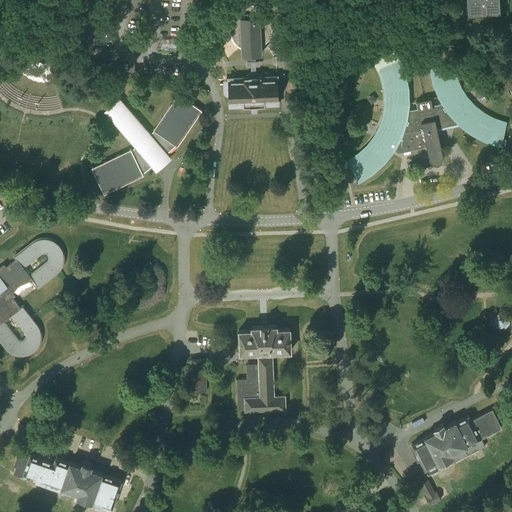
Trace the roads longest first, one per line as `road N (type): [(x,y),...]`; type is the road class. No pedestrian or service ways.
road 1 (residential): [(209,221),(219,125),(209,81),(190,60),(89,53)]
road 2 (residential): [(154,477),(192,446),(243,426),(301,425),(356,445)]
road 3 (residential): [(0,429),(23,396),(57,369),(122,336),(181,321)]
road 4 (residential): [(184,220),(0,184)]
road 5 (residential): [(511,175),(329,216)]
road 6 (residential): [(366,452),(511,384)]
road 7 (residential): [(305,219),(280,61)]
road 8 (residential): [(154,477),(181,321)]
road 9 (residential): [(356,445),(334,290)]
road 10 (residential): [(184,299),(334,290)]
